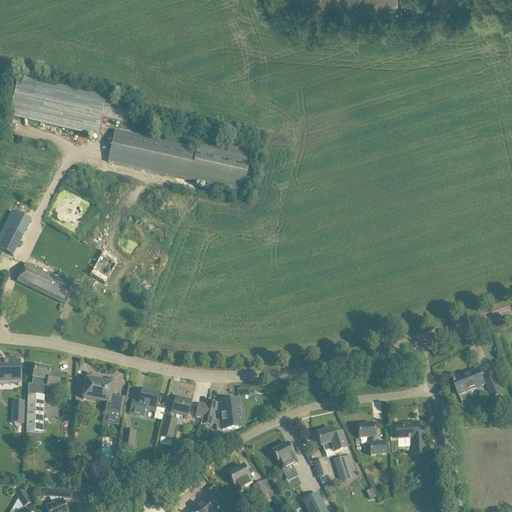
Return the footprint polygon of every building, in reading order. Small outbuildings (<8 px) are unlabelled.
[(289,0),(290,16),(290,18),(398,17),(398,0),(289,0)] [(97,138),(102,116),(128,122),(132,104),(18,77),(9,118),(97,138)] [(197,150),(115,131),(108,162),(242,193),(251,156),(198,144),(197,150)] [(13,212),(0,237),(0,250),(13,257),(31,221),(13,212)] [(98,249),(86,274),(101,282),(113,257),(98,249)] [(65,276),(63,282),(26,264),(17,282),(65,305),(76,282),(65,276)] [(0,382),(18,381),(18,386),(18,381),(20,381),(19,363),(9,363),(9,362),(8,362),(8,363),(4,363),(0,363),(0,382)] [(29,385),(27,432),(42,433),(44,396),(38,396),(40,388),(50,390),(51,388),(58,389),(60,376),(50,374),(51,369),(36,366),(32,386),(29,385)] [(484,385),(482,379),(478,370),(464,376),(463,374),(452,379),(459,395),(484,385)] [(486,381),(494,400),(502,397),(501,396),(501,395),(494,378),(486,381)] [(84,390),(82,400),(103,404),(101,415),(103,416),(101,422),(118,426),(119,419),(121,419),(123,408),(125,399),(111,396),(113,385),(86,380),(84,390)] [(143,417),(145,410),(155,413),(159,395),(158,395),(159,392),(153,391),(153,393),(142,391),(139,404),(132,402),(130,414),(143,417)] [(188,417),(191,403),(176,399),(174,403),(169,402),(162,434),(161,438),(175,441),(177,431),(174,430),(176,421),(175,421),(175,420),(173,420),(175,414),(188,417)] [(202,418),(200,426),(212,427),(213,422),(216,422),(217,431),(223,430),(238,428),(236,413),(240,413),(239,402),(220,404),(220,407),(217,407),(217,404),(207,402),(206,406),(202,418)] [(199,405),(196,416),(202,418),(206,406),(199,405)] [(396,442),(396,440),(411,439),(413,456),(415,456),(425,455),(424,434),(418,434),(417,424),(395,425),(395,426),(389,427),(390,442),(391,442),(391,454),(399,454),(399,446),(397,446),(397,442),(396,442)] [(358,427),(359,437),(359,439),(370,438),(370,444),(371,456),(390,455),(389,443),(376,444),(374,426),(358,427)] [(348,450),(343,433),(335,435),(333,429),(317,434),(321,447),(322,447),(324,453),(332,451),(333,454),(348,450)] [(123,430),(120,452),(133,454),(136,432),(123,430)] [(288,444),(272,452),(282,471),(285,476),(295,471),(292,466),(298,463),(288,444)] [(195,457),(203,452),(200,447),(192,452),(195,457)] [(335,460),(342,483),(351,480),(344,458),(344,457),(335,460)] [(327,477),(323,461),(313,464),(318,480),(320,479),(321,484),(330,482),(328,477),(327,477)] [(159,467),(153,470),(157,477),(163,474),(159,467)] [(243,467),(228,475),(234,486),(239,494),(245,491),(243,489),(252,484),(249,478),(243,467)] [(253,486),(264,506),(271,503),(260,482),(253,486)] [(22,488),(12,487),(17,495),(19,499),(24,508),(31,504),(24,491),(24,492),(22,488)] [(375,497),(371,489),(365,492),(369,500),(375,497)] [(67,511),(62,501),(62,499),(72,500),(73,493),(43,490),(42,497),(49,498),(52,506),(46,508),(47,511),(67,511)] [(420,502),(413,506),(415,511),(434,511),(439,510),(430,490),(417,496),(420,502)] [(326,511),(317,494),(303,501),(308,511),(326,511)] [(12,510),(11,511),(26,511),(25,510),(24,508),(19,499),(12,510)] [(208,499),(191,511),(230,511),(229,511),(228,511),(226,509),(221,511),(218,511),(218,510),(208,499)] [(401,511),(396,499),(383,505),(385,511),(401,511)]
